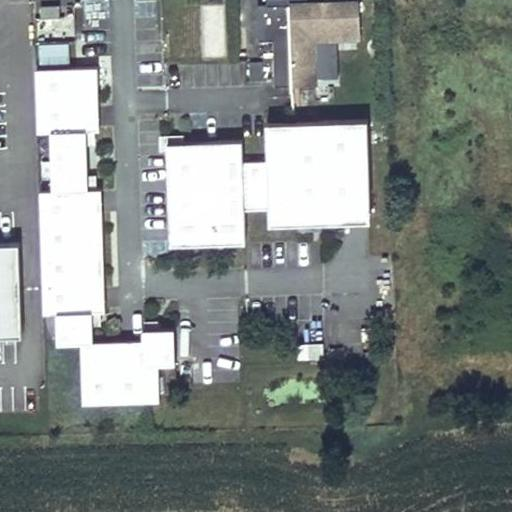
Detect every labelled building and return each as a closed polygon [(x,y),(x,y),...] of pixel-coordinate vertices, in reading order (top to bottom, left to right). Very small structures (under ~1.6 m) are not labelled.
[(265,0),(266,6),(256,7),(257,42),(272,41),(273,64),(274,87),(291,87),(314,86),(312,40),(359,38),(357,2),(288,5),(287,0),(265,0)] [(59,6),(40,7),(41,17),(59,16),(59,6)] [(39,61),(70,61),(70,40),(39,40),(39,61)] [(100,130),(97,67),(36,70),(39,133),(52,132),(54,192),(41,192),(46,314),(59,314),(60,344),(83,343),(85,404),(162,401),(160,364),(177,364),(176,329),(145,330),(146,340),(95,343),(94,313),(107,312),(102,190),(89,190),(87,130),(100,130)] [(241,142),(166,145),(170,247),(246,243),(244,211),(269,210),(270,226),(371,220),(366,120),(292,123),(265,125),(267,162),(242,164),(241,142)] [(0,336),(22,336),(21,244),(0,244),(0,336)] [(300,340),(300,355),(324,356),(324,341),(300,340)]
